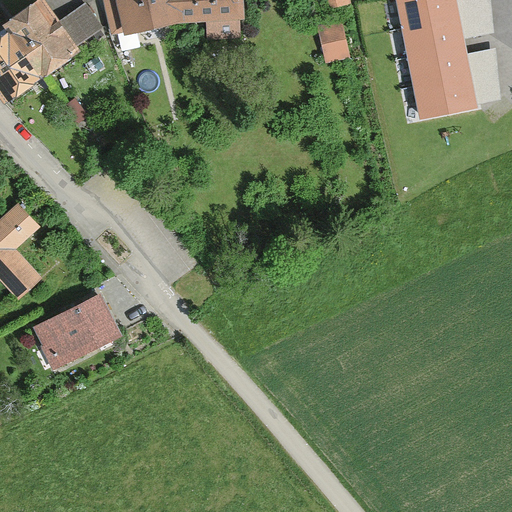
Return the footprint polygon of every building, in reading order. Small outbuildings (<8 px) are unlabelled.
[(244,44),(241,0),(107,0),(115,39),(189,28),(209,27),(211,46),(244,44)] [(348,0),(321,0),(323,8),(349,2),(348,0)] [(364,0),(391,99),(460,81),(439,0),(364,0)] [(8,33),(13,40),(48,87),(86,58),(80,50),(105,31),(88,7),(63,26),(47,4),(8,33)] [(13,40),(0,49),(0,95),(13,113),(48,87),(13,40)] [(349,68),(332,73),(337,93),(355,88),(349,68)] [(491,208),(475,131),(405,145),(421,223),(491,208)] [(0,282),(21,305),(45,283),(21,257),(46,234),(16,202),(0,216),(0,282)] [(107,302),(36,332),(54,375),(125,345),(107,302)]
